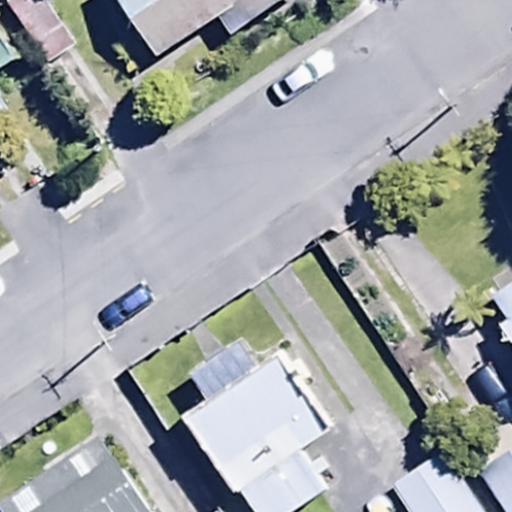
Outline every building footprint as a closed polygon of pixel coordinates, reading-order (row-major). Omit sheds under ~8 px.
[(116,0),(157,59),(219,16),(229,31),(274,0),(116,0)] [(0,123),(15,114),(0,89),(0,66),(12,58),(0,39),(0,123)] [(511,275),(478,298),(511,350),(511,275)] [(204,401),(180,416),(244,511),(294,511),(320,496),(293,454),(322,436),(270,355),(251,366),(236,343),(187,375),(204,401)] [(141,511),(93,437),(0,498),(0,511),(141,511)] [(511,511),(511,446),(475,471),(501,511),(511,511)] [(487,511),(449,450),(388,488),(402,511),(487,511)]
